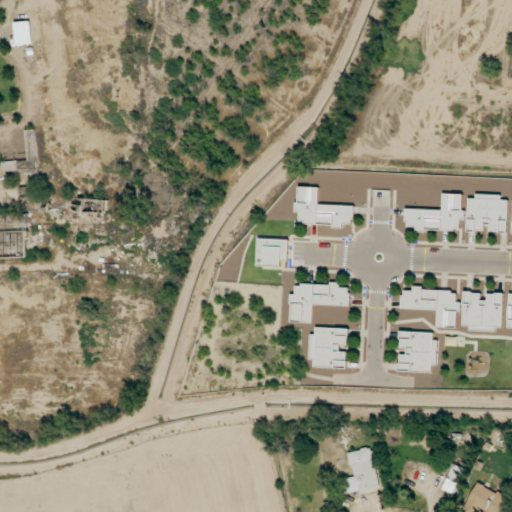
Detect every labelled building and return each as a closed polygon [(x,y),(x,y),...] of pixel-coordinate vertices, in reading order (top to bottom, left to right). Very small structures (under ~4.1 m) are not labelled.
[(32,44),(31,22),(15,22),(16,44),(32,44)] [(319,205),(319,187),(298,187),(298,211),(300,211),(300,221),(334,222),(334,224),(353,225),(354,206),(319,205)] [(407,209),(407,225),(416,226),(416,229),(459,230),(460,219),(462,219),(463,194),(443,194),(443,210),(407,209)] [(508,197),(469,196),(468,230),(487,230),(487,231),(507,231),(508,197)] [(0,215),(0,258),(26,258),(25,214),(0,215)] [(288,240),(258,239),(257,265),(281,266),(281,259),(287,259),(288,240)] [(349,305),(350,288),(340,288),(341,285),(296,284),(296,294),(293,294),(292,321),(301,321),(313,322),(314,304),(349,305)] [(438,309),(438,326),(447,327),(447,328),(457,328),(458,302),(456,302),(457,290),(413,289),(413,291),(403,291),(403,308),(438,309)] [(464,324),(471,324),(471,328),(502,329),(503,294),(488,294),(487,306),(480,306),(481,293),(465,292),(464,324)] [(348,328),(313,327),(312,366),(346,367),(347,348),(348,328)] [(436,333),(401,332),(401,347),(408,347),(408,354),(400,354),(400,370),(434,371),(436,333)] [(349,452),(354,477),(343,479),(346,494),(380,486),(372,448),(349,452)] [(461,467),(451,465),(445,491),(455,493),(461,467)] [(483,511),(498,511),(507,498),(479,482),(467,502),(483,511)]
